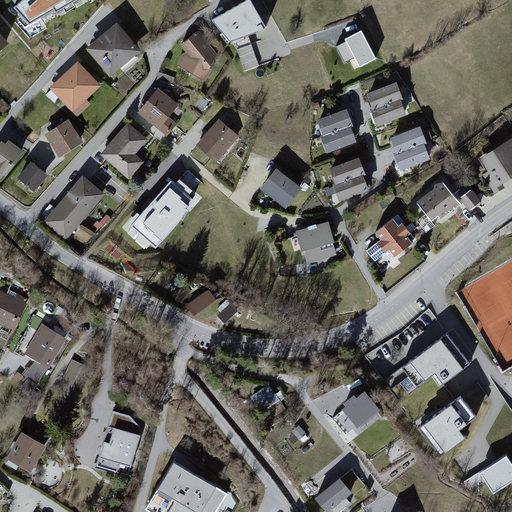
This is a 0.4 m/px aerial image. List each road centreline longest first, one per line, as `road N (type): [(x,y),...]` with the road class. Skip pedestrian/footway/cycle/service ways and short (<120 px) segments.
road 1 (residential): [(511,211),(342,338),(277,350),(188,330)]
road 2 (residential): [(27,225),(156,79),(176,38),(222,0)]
road 3 (residential): [(188,330),(178,369),(288,511)]
road 4 (residential): [(188,330),(80,267),(27,225)]
